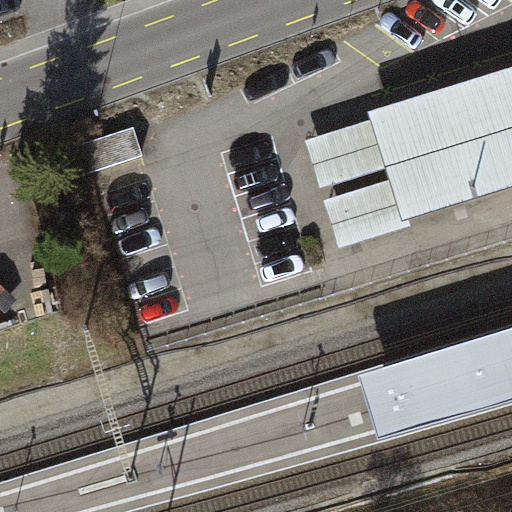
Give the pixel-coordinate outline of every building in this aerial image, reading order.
[(511,67),(369,112),(371,120),(386,169),(390,180),(403,223),(411,220),(511,188),(511,67)] [(371,120),(306,140),(321,189),(386,169),(371,120)] [(134,128),(76,147),(85,176),(94,173),(143,158),(134,128)] [(390,180),(325,201),(340,249),(413,226),(411,220),(403,223),(390,180)] [(511,327),(358,375),(379,442),(511,402),(511,327)]
